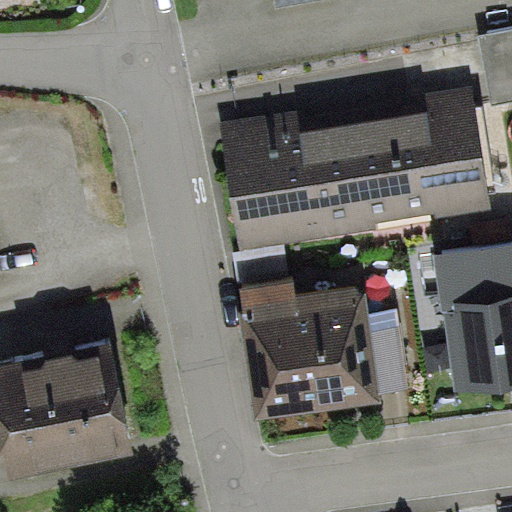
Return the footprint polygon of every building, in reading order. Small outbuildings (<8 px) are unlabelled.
[(325,0),(269,0),(272,14),(326,3),(325,0)] [(511,29),(475,37),(490,108),(511,103),(511,29)] [(471,98),(221,140),(242,260),(491,218),(471,98)] [(511,279),(446,290),(460,383),(511,374),(511,279)] [(290,296),(245,305),(271,435),(380,413),(357,297),(293,310),(290,296)] [(111,348),(0,370),(0,452),(7,489),(135,463),(111,348)]
